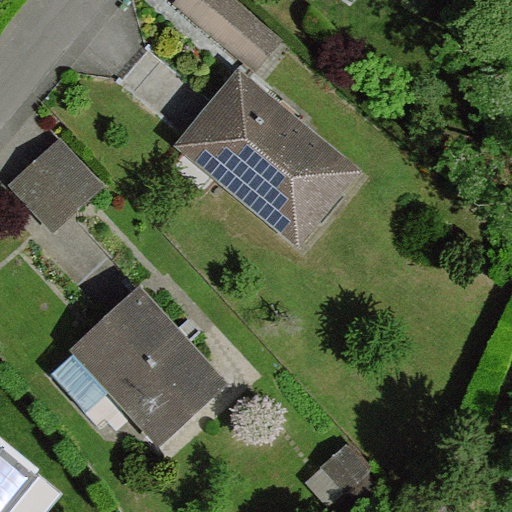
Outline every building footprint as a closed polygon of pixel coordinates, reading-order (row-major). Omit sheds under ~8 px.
[(272,38),(225,0),(175,0),(250,64),(272,38)] [(234,77),(180,144),(301,243),(356,176),(234,77)] [(105,189),(61,139),(11,188),(54,236),(105,189)] [(138,291),(71,355),(160,449),(227,390),(138,291)] [(0,450),(0,511),(11,511),(37,481),(0,450)]
